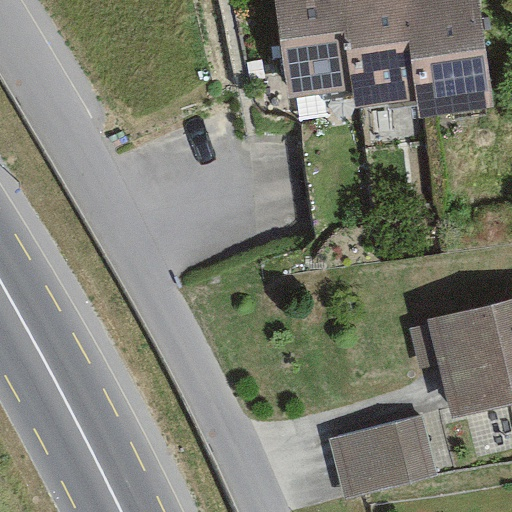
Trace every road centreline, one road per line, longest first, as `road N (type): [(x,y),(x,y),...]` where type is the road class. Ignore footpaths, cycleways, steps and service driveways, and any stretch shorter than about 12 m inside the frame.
road 1 (residential): [(0,0),(154,243),(263,511)]
road 2 (secondary): [(0,287),(125,511)]
